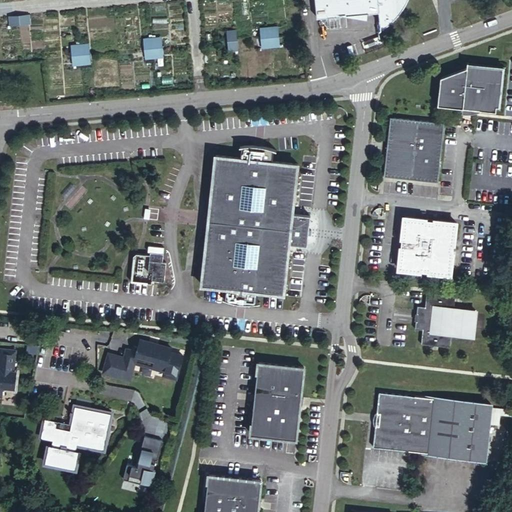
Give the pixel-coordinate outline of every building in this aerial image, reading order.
[(311,0),(313,18),(375,12),(376,32),(382,30),(387,27),(396,19),(400,15),(404,10),(408,4),(409,0),(311,0)] [(31,13),(10,15),(11,25),(32,23),(31,13)] [(270,25),(253,27),(256,48),(273,46),(270,25)] [(231,28),(221,30),(223,51),(234,50),(231,28)] [(163,36),(145,38),(147,58),(165,56),(163,36)] [(90,43),(73,44),(75,64),(92,62),(90,43)] [(469,67),(443,77),(440,103),(465,105),(464,107),(483,109),(483,107),(498,109),(501,106),(505,68),(469,64),(469,67)] [(387,175),(439,180),(446,122),(419,120),(394,117),(390,146),(387,175)] [(310,229),(308,229),(310,214),(292,212),(298,162),(271,159),(273,147),(267,145),(259,144),(255,143),(247,143),(240,144),(239,156),(214,153),(201,284),(225,286),(224,298),(230,300),(234,301),(242,302),(246,303),(250,302),(256,302),(258,290),(284,293),(289,243),(307,245),(308,234),(309,234),(310,234),(311,232),(311,230),(310,230),(310,229)] [(402,266),(452,272),(458,220),(408,214),(402,266)] [(151,250),(151,253),(137,252),(134,255),(132,278),(164,280),(165,262),(162,262),(163,246),(149,245),(148,250),(151,250)] [(452,332),(473,335),(476,309),(455,307),(456,293),(428,290),(426,304),(418,303),(415,328),(423,329),(422,342),(450,345),(452,332)] [(125,357),(124,360),(108,355),(105,365),(105,371),(130,379),(135,360),(165,369),(164,373),(177,377),(183,356),(171,352),(172,348),(141,339),(137,351),(128,348),(126,357),(125,357)] [(0,394),(2,395),(3,388),(14,389),(15,372),(13,371),(15,350),(0,348),(0,394)] [(305,367),(259,361),(250,435),(296,440),(301,399),(305,367)] [(377,423),(376,427),(374,446),(487,459),(493,405),(380,391),(378,412),(378,415),(382,415),(380,424),(377,423)] [(77,446),(103,450),(109,414),(72,408),(68,431),(54,428),(56,422),(43,420),(40,439),(52,442),(51,447),(49,447),(46,465),(76,470),(79,452),(76,451),(77,446)] [(378,415),(378,412),(376,412),(375,413),(374,415),(373,418),(373,421),(374,424),(376,427),(377,423),(380,424),(382,415),(378,415)] [(163,439),(145,434),(139,456),(140,456),(138,465),(127,462),(123,477),(141,482),(142,479),(152,482),(155,469),(153,468),(156,459),(157,459),(163,439)] [(260,511),(263,478),(210,474),(207,511),(260,511)]
